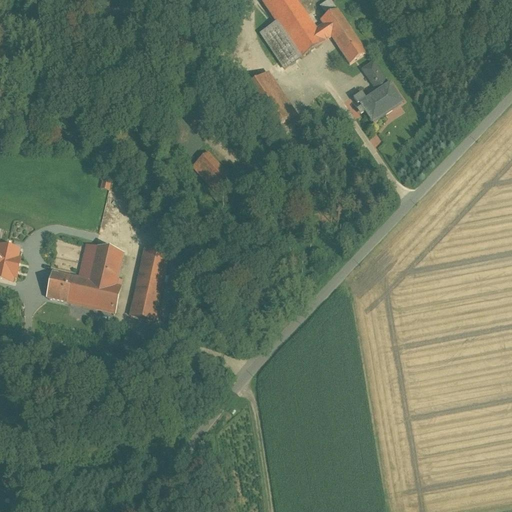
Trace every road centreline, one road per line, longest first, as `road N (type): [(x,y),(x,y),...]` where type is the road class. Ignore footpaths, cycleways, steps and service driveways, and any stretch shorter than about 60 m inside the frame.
road 1 (unclassified): [(135,511),(276,348),(511,103)]
road 2 (unknown): [(411,206),(346,92),(394,51),(423,75),(440,77),(484,60)]
road 3 (unknown): [(26,338),(43,511)]
